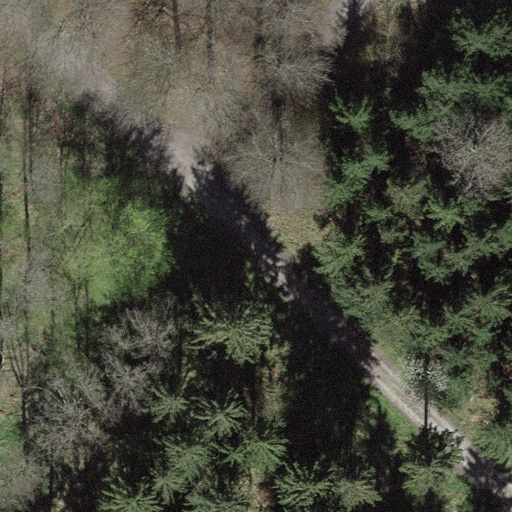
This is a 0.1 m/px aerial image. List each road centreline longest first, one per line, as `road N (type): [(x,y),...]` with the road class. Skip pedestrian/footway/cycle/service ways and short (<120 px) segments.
road 1 (track): [(511,492),(212,203)]
road 2 (track): [(212,203),(0,0)]
road 3 (track): [(212,203),(366,0)]
